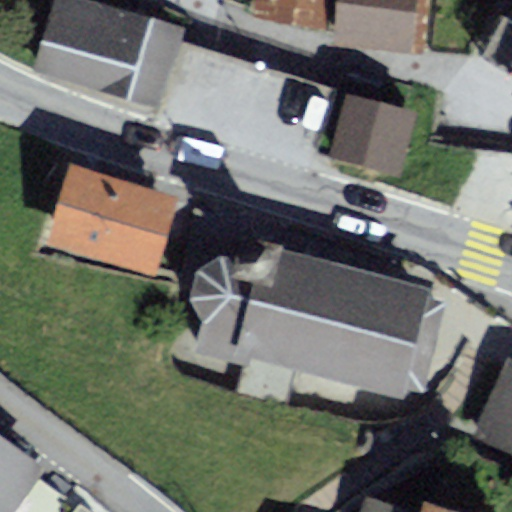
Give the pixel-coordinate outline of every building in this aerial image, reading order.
[(69,0),(48,0),(30,72),(152,113),(174,31),(179,18),(124,0),(104,0),(103,8),(69,0)] [(331,43),(334,0),(252,0),(247,19),(331,43)] [(420,57),(420,0),(334,0),(331,43),(420,57)] [(415,113),(344,94),(326,157),(397,177),(415,113)] [(69,168),(49,243),(157,273),(177,197),(69,168)] [(430,301),(434,286),(244,239),(239,259),(221,254),(196,271),(189,300),(202,323),(196,344),(404,397),(406,387),(420,391),(431,347),(442,304),(430,301)] [(511,359),(509,358),(475,437),(511,452),(511,359)] [(0,443),(0,511),(1,511),(38,471),(0,443)] [(447,511),(413,503),(410,511),(447,511)]
